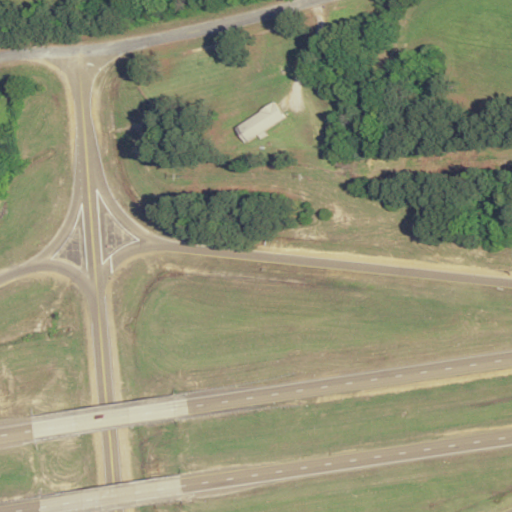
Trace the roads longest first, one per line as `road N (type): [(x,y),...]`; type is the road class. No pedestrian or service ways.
road 1 (trunk): [(511,282),(157,242),(122,254),(98,295)]
road 2 (trunk): [(511,358),(187,406)]
road 3 (trunk): [(189,487),(511,435)]
road 4 (tertiary): [(78,55),(98,295)]
road 5 (tertiary): [(78,55),(308,0)]
road 6 (secondary): [(116,511),(98,295)]
road 7 (trunk): [(187,406),(40,429)]
road 8 (trunk): [(48,509),(189,487)]
